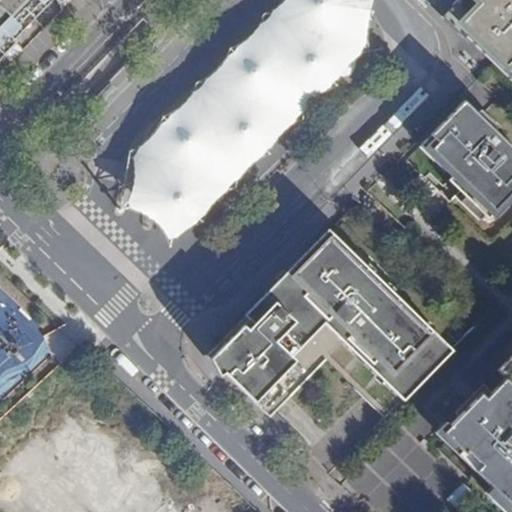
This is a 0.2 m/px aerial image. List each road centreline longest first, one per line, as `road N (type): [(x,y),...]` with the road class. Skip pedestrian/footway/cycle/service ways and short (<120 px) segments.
road 1 (residential): [(317,511),(0,204)]
road 2 (residential): [(136,0),(0,139)]
